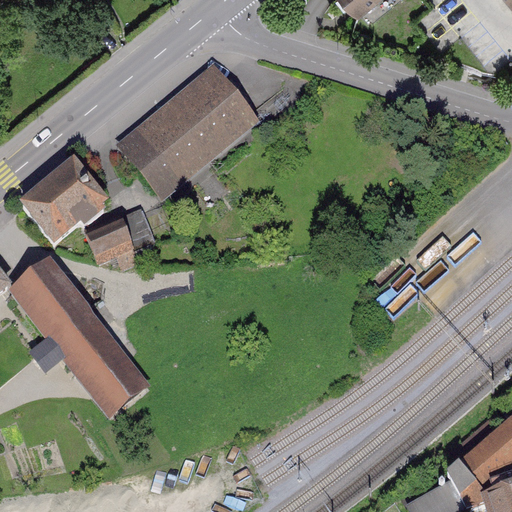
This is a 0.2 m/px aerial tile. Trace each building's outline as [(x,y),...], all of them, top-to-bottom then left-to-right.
[(347,0),(359,14),(375,0),(347,0)] [(221,72),(124,149),(168,203),(264,126),(221,72)] [(91,171),(29,218),(60,258),(122,211),(91,171)] [(0,262),(0,303),(20,289),(0,262)] [(157,398),(54,268),(16,297),(119,428),(157,398)] [(511,511),(511,426),(439,491),(436,485),(403,502),(408,511),(478,511),(487,509),(487,511),(511,511)]
